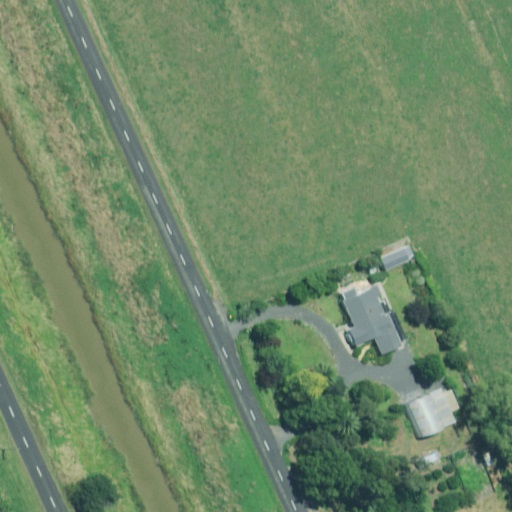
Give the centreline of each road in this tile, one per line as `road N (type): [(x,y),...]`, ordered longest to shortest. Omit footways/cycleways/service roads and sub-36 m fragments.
road 1 (unclassified): [(63,0),(295,511)]
road 2 (unclassified): [(51,511),(0,398)]
